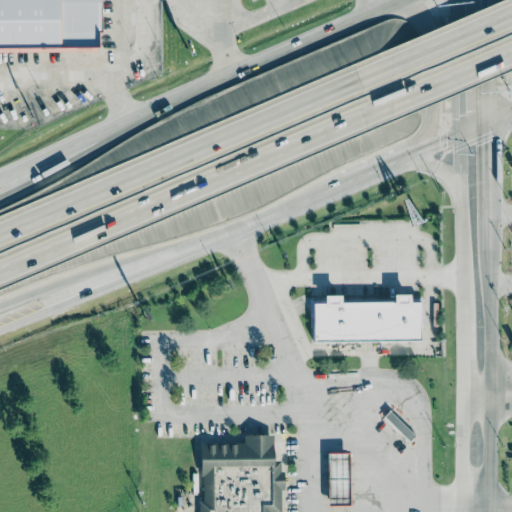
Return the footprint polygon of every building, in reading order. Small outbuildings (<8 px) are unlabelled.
[(99,0),(99,46),(0,46),(0,0),(99,0)] [(325,295),(338,295),(338,301),(392,300),(392,293),(408,293),(408,302),(418,302),(418,338),(313,339),(313,303),(325,303),(325,295)] [(382,417),(409,442),(415,435),(388,411),(382,417)] [(196,511),(279,511),(279,459),(271,459),(271,435),(241,435),(241,443),(195,445),(196,511)] [(326,505),(348,506),(347,452),(325,452),(326,505)]
